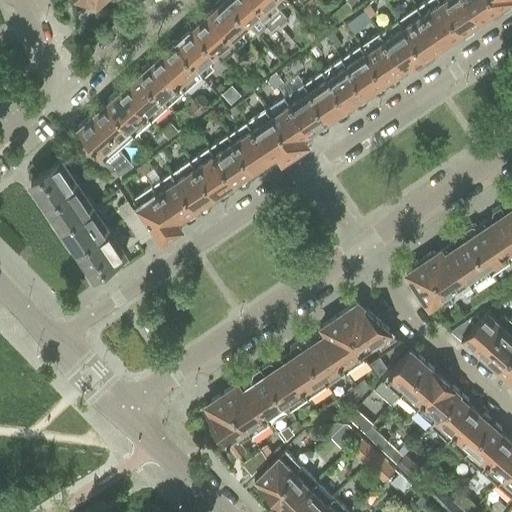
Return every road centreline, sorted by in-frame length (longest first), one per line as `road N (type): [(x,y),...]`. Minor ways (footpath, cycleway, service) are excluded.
road 1 (residential): [(308,171),(54,343)]
road 2 (residential): [(122,411),(361,248)]
road 3 (residential): [(511,34),(308,171)]
road 4 (residential): [(361,248),(413,324),(511,410)]
road 5 (residential): [(361,248),(511,147)]
road 6 (tertiary): [(221,511),(122,411)]
road 7 (residential): [(68,84),(169,0)]
